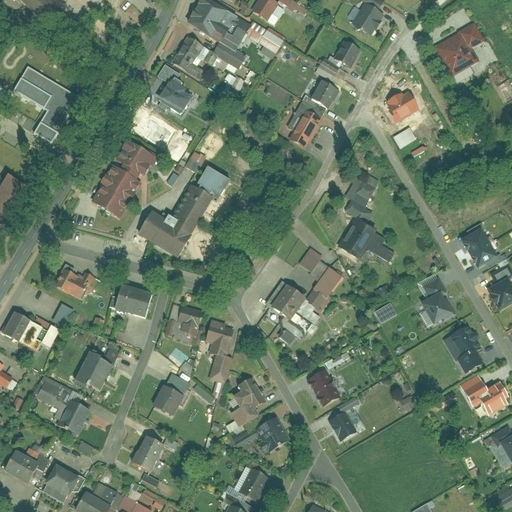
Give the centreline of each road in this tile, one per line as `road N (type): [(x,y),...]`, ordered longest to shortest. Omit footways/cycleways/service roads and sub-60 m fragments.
road 1 (residential): [(356,111),(511,352)]
road 2 (tertiary): [(35,237),(174,0)]
road 3 (residential): [(356,111),(264,268),(232,300)]
road 4 (residential): [(168,276),(111,464)]
road 5 (residential): [(232,300),(319,450)]
road 6 (residential): [(35,237),(168,276)]
